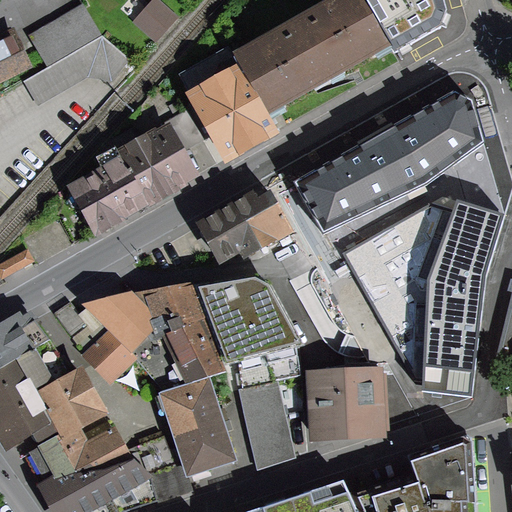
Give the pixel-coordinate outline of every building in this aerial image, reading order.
[(157,44),(179,18),(158,0),(151,0),(132,23),(157,44)] [(391,52),(361,0),(334,0),(233,55),(268,119),(391,52)] [(361,0),(391,52),(395,60),(444,33),(449,17),(444,0),(361,0)] [(28,37),(47,69),(103,37),(84,4),(28,37)] [(34,69),(14,29),(0,35),(0,85),(20,76),(34,69)] [(130,60),(103,37),(47,69),(23,83),(38,107),(87,78),(112,82),(130,60)] [(233,55),(228,46),(178,74),(189,94),(184,97),(224,169),(279,138),(268,119),(233,55)] [(452,91),(292,183),(322,235),(426,185),(484,142),(471,97),(452,91)] [(188,110),(168,122),(185,151),(204,140),(188,110)] [(185,151),(168,122),(116,151),(148,208),(154,205),(156,209),(181,195),(179,191),(200,179),(185,151)] [(116,151),(114,148),(94,159),(100,170),(66,189),(96,242),(126,224),(125,222),(148,208),(116,151)] [(287,240),(294,236),(273,200),(271,195),(259,202),(254,194),(195,227),(219,270),(240,258),(244,265),(287,240)] [(441,196),(344,254),(422,391),(470,399),(484,279),(504,216),(441,196)] [(35,262),(28,250),(0,265),(0,280),(1,281),(35,262)] [(255,278),(232,282),(265,358),(294,351),(302,350),(270,285),(255,278)] [(238,365),(265,358),(232,282),(195,289),(227,367),(238,365)] [(137,362),(164,395),(210,380),(210,382),(230,374),(227,367),(195,289),(193,284),(143,294),(174,331),(137,362)] [(107,332),(137,362),(174,331),(143,294),(134,296),(132,293),(82,307),(85,310),(107,332)] [(53,315),(84,354),(107,332),(85,310),(79,315),(69,303),(53,315)] [(0,371),(49,340),(32,314),(23,319),(20,313),(0,325),(0,371)] [(111,388),(137,362),(107,332),(84,354),(81,358),(111,388)] [(71,375),(49,340),(0,371),(0,443),(12,462),(28,452),(59,434),(38,393),(71,375)] [(265,358),(238,365),(244,389),(238,391),(257,470),(296,460),(278,383),(301,377),(294,351),(265,358)] [(61,439),(106,413),(82,369),(71,375),(38,393),(59,434),(61,439)] [(387,377),(383,377),(383,371),(306,375),(310,447),(387,443),(387,435),(390,435),(387,377)] [(210,382),(210,380),(164,395),(159,397),(172,437),(180,462),(186,480),(189,479),(237,464),(210,382)] [(59,434),(28,452),(46,484),(122,442),(106,413),(61,439),(59,434)] [(147,474),(180,462),(172,437),(138,448),(147,474)] [(407,456),(414,476),(425,511),(473,511),(471,443),(461,438),(407,456)] [(133,511),(158,504),(147,474),(138,448),(127,451),(122,442),(46,484),(37,489),(49,511),(133,511)] [(180,462),(147,474),(158,504),(194,492),(189,479),(186,480),(180,462)] [(425,511),(414,476),(349,498),(356,511),(425,511)] [(252,511),(356,511),(349,498),(342,483),(252,511)]
